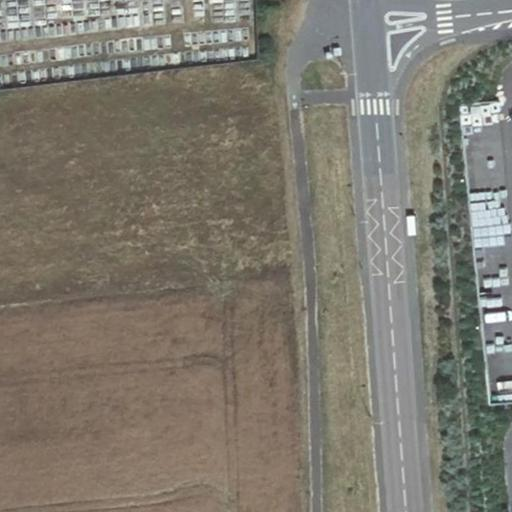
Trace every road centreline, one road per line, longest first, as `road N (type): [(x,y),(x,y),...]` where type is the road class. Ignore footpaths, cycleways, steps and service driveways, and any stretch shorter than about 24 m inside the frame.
road 1 (residential): [(407,511),(369,16)]
road 2 (unclassified): [(511,1),(369,16)]
